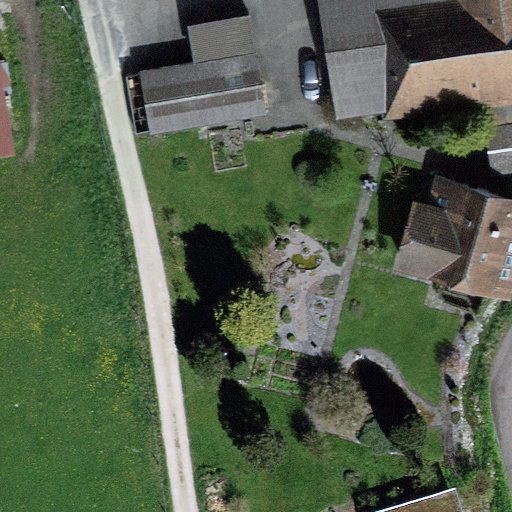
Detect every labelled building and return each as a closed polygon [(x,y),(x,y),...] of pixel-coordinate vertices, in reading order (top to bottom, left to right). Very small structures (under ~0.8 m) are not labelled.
[(511,0),(324,0),(337,100),(511,77),(511,0)] [(202,72),(150,81),(161,144),(279,124),(262,25),(196,36),(202,72)] [(10,64),(0,66),(0,163),(25,159),(10,64)] [(511,124),(488,129),(494,166),(511,162),(511,124)] [(511,201),(430,179),(404,275),(511,304),(511,201)] [(461,511),(454,489),(378,511),(461,511)]
